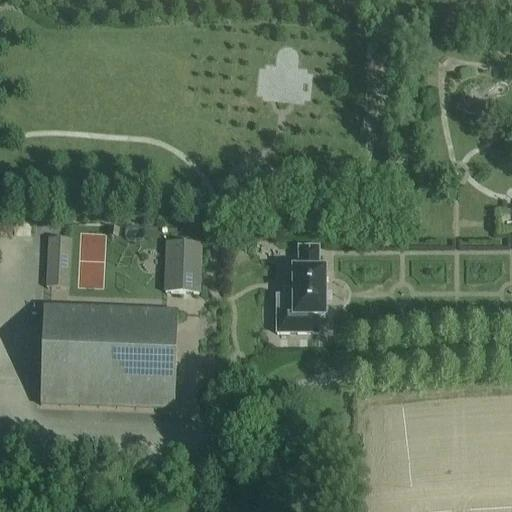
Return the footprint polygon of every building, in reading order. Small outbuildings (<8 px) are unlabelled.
[(446,76),(442,115),(451,116),(450,127),(476,129),(477,118),(485,119),(488,79),(446,76)] [(46,292),(70,293),(70,282),(72,243),(48,242),(46,292)] [(202,248),(167,247),(166,296),(200,297),(202,248)] [(292,314),(280,314),(276,314),(276,338),(311,338),(311,322),(326,322),(326,304),(332,304),(332,289),(325,289),(326,271),(320,271),(320,256),(298,256),(298,271),(292,271),(292,314)] [(175,412),(178,353),(179,315),(44,310),(41,408),(175,412)]
